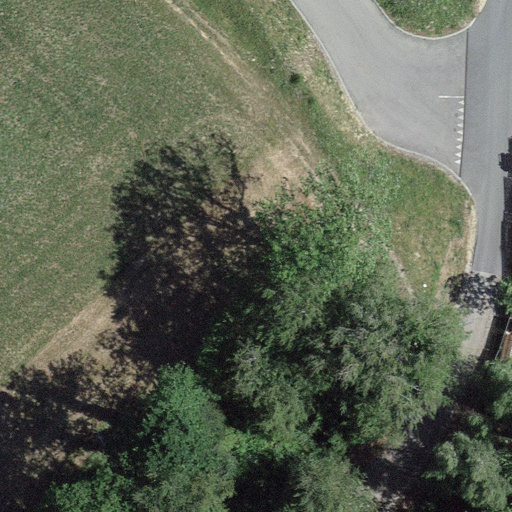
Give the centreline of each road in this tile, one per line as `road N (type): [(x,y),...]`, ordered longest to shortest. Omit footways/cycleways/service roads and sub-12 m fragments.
road 1 (unclassified): [(360,511),(421,437),(465,350),(492,255),(508,0)]
road 2 (track): [(465,350),(158,0)]
